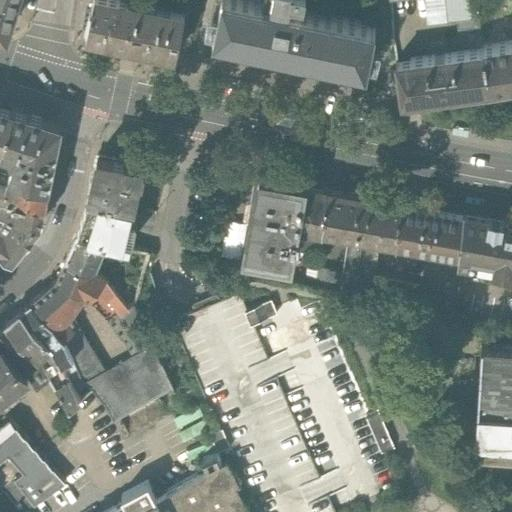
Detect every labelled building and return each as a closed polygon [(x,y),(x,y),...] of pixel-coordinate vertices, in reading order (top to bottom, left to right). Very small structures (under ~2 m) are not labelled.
[(16,0),(0,0),(0,30),(7,32),(16,0)] [(130,45),(139,5),(116,0),(93,0),(88,26),(86,36),(107,41),(130,45)] [(239,0),(221,0),(214,40),(248,47),(256,49),(300,58),(365,71),(366,69),(374,28),(288,10),(289,0),(295,0),(312,3),(312,0),(263,0),(262,5),(239,0)] [(424,0),(426,20),(443,19),(441,0),(424,0)] [(441,0),(443,19),(450,18),(452,30),(479,27),(474,0),(441,0)] [(139,5),(130,45),(155,50),(175,54),(184,14),(139,5)] [(511,41),(481,47),(481,49),(487,89),(511,85),(511,41)] [(449,94),(487,89),(481,49),(397,62),(399,75),(403,101),(449,94)] [(386,98),(403,101),(399,75),(391,73),(386,98)] [(0,105),(0,149),(0,150),(12,110),(0,105)] [(38,118),(12,110),(0,150),(9,153),(9,154),(9,155),(9,156),(10,157),(10,158),(11,159),(12,159),(13,160),(11,165),(8,175),(9,175),(47,188),(52,160),(60,126),(38,118)] [(89,196),(89,197),(132,204),(140,165),(116,161),(97,156),(89,196)] [(45,197),(47,188),(9,175),(6,184),(5,184),(0,183),(0,193),(0,192),(23,198),(44,204),(45,197)] [(290,248),(319,253),(321,231),(325,189),(319,188),(259,177),(251,220),(245,254),(246,254),(243,270),(285,279),(290,248)] [(321,231),(396,245),(401,203),(356,194),(325,189),(321,231)] [(0,193),(0,208),(5,210),(0,217),(0,249),(12,258),(30,236),(40,223),(44,204),(23,198),(0,192),(0,193)] [(132,204),(89,197),(77,233),(107,240),(129,245),(135,218),(129,217),(132,204)] [(396,245),(428,250),(458,256),(462,214),(442,210),(401,203),(396,245)] [(511,222),(462,214),(458,256),(456,274),(497,281),(499,284),(511,286),(511,222)] [(92,274),(93,271),(107,240),(77,233),(64,262),(92,274)] [(371,299),(377,249),(359,246),(346,244),(342,273),(343,274),(340,292),(371,299)] [(422,274),(426,250),(401,246),(397,270),(422,274)] [(458,256),(428,250),(417,308),(452,315),(456,274),(458,256)] [(208,262),(181,256),(182,261),(450,320),(449,325),(482,330),(511,331),(511,324),(510,324),(491,323),(491,322),(475,320),(452,315),(417,308),(371,299),(340,292),(314,286),(243,271),(218,263),(208,262)] [(64,262),(56,281),(43,292),(68,317),(80,300),(87,301),(105,278),(104,277),(93,271),(92,274),(64,262)] [(342,273),(317,268),(314,286),(340,292),(343,274),(342,273)] [(104,372),(77,326),(63,339),(72,359),(81,380),(91,388),(103,404),(113,421),(164,391),(171,388),(134,302),(128,307),(105,278),(87,301),(106,319),(133,356),(104,372)] [(368,410),(319,298),(300,306),(296,297),(285,301),(275,307),(270,296),(247,307),(239,288),(206,303),(171,318),(209,407),(185,417),(204,461),(229,450),(256,511),(339,511),(373,497),(400,485),(396,475),(389,457),(385,449),(394,445),(378,407),(368,410)] [(32,302),(63,339),(77,326),(68,317),(43,292),(32,302)] [(53,350),(61,365),(72,359),(63,339),(32,302),(21,311),(50,346),(53,350)] [(21,311),(5,323),(40,362),(53,350),(50,346),(21,311)] [(5,323),(0,327),(0,342),(28,375),(37,386),(48,376),(40,362),(5,323)] [(0,398),(4,395),(14,386),(28,375),(0,342),(0,398)] [(511,345),(481,343),(477,410),(511,411),(511,345)] [(48,376),(56,388),(69,381),(61,365),(53,350),(40,362),(48,376)] [(56,388),(69,408),(80,398),(69,381),(56,388)] [(511,411),(477,410),(474,456),(511,458),(511,411)] [(16,477),(34,501),(64,480),(37,450),(9,419),(0,426),(0,458),(7,453),(24,470),(16,477)] [(0,490),(16,477),(24,470),(7,453),(0,458),(0,490)] [(249,511),(250,511),(235,482),(238,480),(226,456),(204,468),(157,495),(149,478),(122,492),(125,497),(105,509),(106,511),(249,511)] [(0,490),(0,511),(19,511),(34,501),(16,477),(0,490)]
